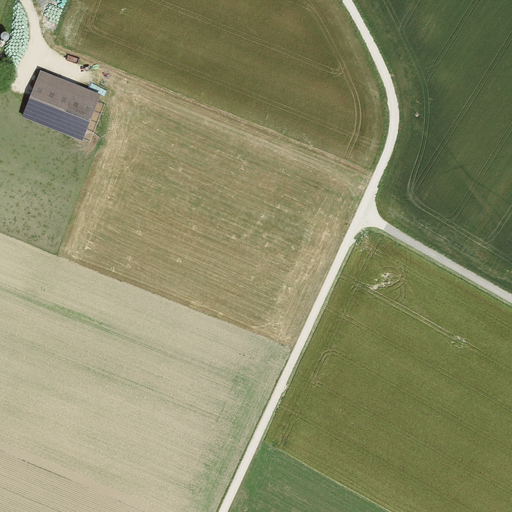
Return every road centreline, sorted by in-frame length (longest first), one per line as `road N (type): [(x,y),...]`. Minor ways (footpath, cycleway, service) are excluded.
road 1 (track): [(360,214),(224,511)]
road 2 (track): [(347,0),(394,108),(386,153),(360,214)]
road 3 (track): [(511,299),(360,214)]
